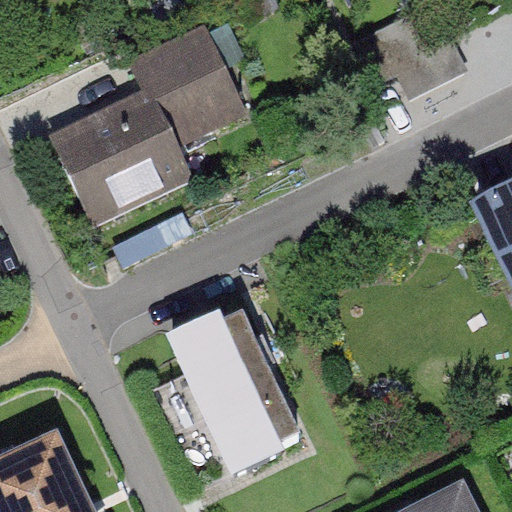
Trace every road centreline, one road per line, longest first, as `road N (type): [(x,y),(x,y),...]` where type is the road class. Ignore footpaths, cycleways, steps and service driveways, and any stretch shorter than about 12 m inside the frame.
road 1 (residential): [(70,340),(511,124)]
road 2 (residential): [(158,511),(70,340)]
road 3 (residential): [(70,340),(0,188)]
